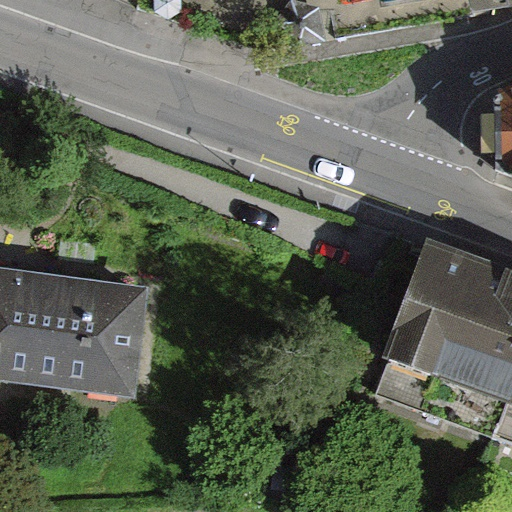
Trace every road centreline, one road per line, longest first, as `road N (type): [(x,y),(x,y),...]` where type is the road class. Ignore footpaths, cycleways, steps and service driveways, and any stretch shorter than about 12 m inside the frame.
road 1 (unclassified): [(374,176),(0,41)]
road 2 (residential): [(511,59),(428,96),(374,176)]
road 3 (unclassified): [(511,228),(374,176)]
